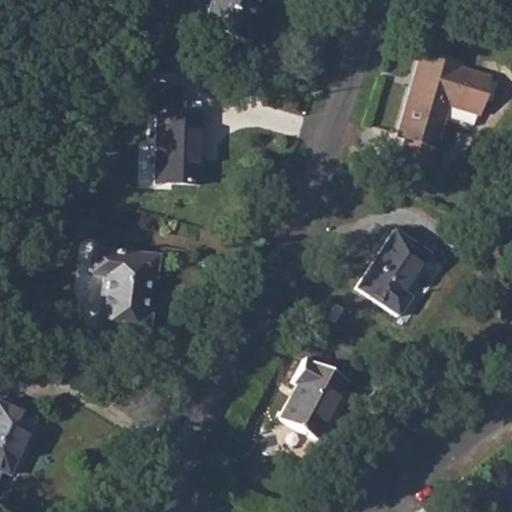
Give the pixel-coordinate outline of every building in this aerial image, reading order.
[(206,0),(197,32),(244,46),(257,0),(206,0)] [(0,10),(0,25),(13,30),(17,16),(0,10)] [(51,25),(48,36),(58,40),(62,29),(51,25)] [(79,31),(70,61),(90,67),(99,38),(79,31)] [(419,56),(395,136),(434,147),(446,106),(448,100),(477,109),(486,78),(457,70),(457,66),(419,56)] [(153,114),(151,184),(197,186),(199,115),(176,114),(177,89),(147,88),(146,113),(153,114)] [(355,290),(395,316),(406,299),(399,294),(425,256),(390,234),(355,290)] [(102,277),(95,331),(143,338),(146,318),(142,318),(147,276),(151,276),(153,259),(90,250),(87,276),(102,277)] [(294,386),(276,422),(312,441),(343,382),(300,361),(289,383),(294,386)] [(23,419),(0,408),(0,474),(3,475),(18,444),(13,442),(23,419)]
